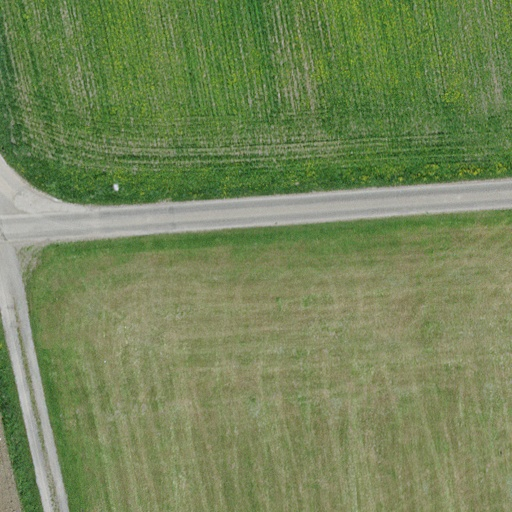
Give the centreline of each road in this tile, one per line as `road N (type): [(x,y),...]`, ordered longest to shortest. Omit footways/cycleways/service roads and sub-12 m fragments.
road 1 (track): [(0,235),(511,203)]
road 2 (track): [(0,188),(67,511)]
